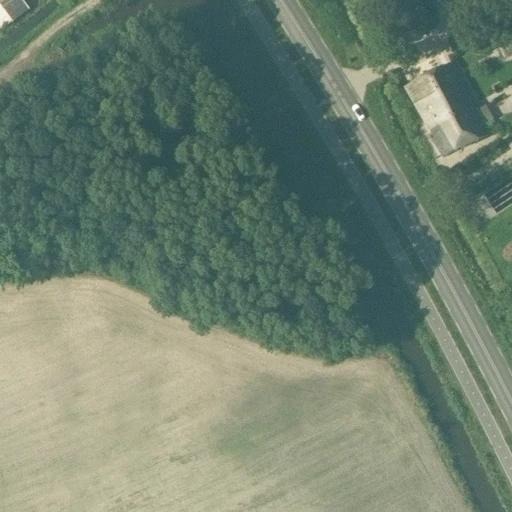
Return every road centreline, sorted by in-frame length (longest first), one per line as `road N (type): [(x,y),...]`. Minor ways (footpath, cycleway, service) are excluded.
road 1 (secondary): [(511,412),(392,197),(265,0)]
road 2 (track): [(100,0),(0,72)]
